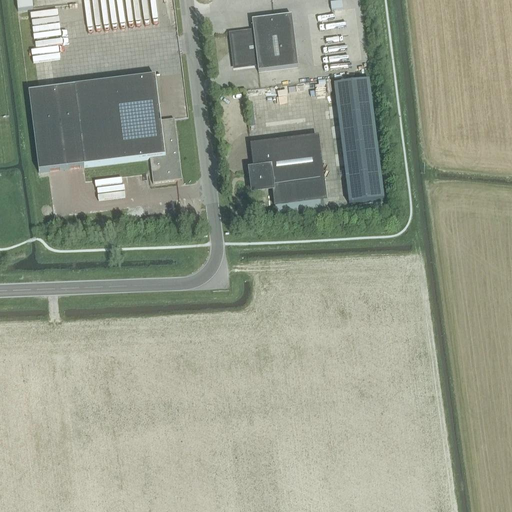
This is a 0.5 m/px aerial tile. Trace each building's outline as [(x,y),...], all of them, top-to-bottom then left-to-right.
[(15,0),(17,12),(33,10),(31,0),(15,0)] [(331,12),(343,10),(342,2),(330,3),(331,12)] [(258,73),(298,68),(291,16),(251,21),(252,31),(228,34),(233,71),(257,68),(258,73)] [(39,92),(28,94),(38,174),(44,173),(48,173),(58,171),(83,168),(149,160),(153,185),(177,182),(175,169),(180,168),(174,121),(160,122),(155,78),(39,92)] [(368,82),(333,86),(348,205),(383,201),(368,82)] [(253,169),(247,170),(248,179),(250,194),(272,191),(273,206),(323,200),(315,138),(250,146),(252,168),(253,169)] [(252,205),(252,210),(254,210),(254,212),(258,212),(258,209),(264,209),(264,203),(252,205)]
